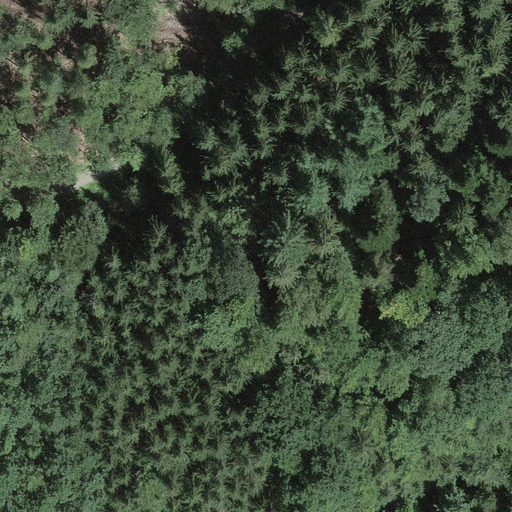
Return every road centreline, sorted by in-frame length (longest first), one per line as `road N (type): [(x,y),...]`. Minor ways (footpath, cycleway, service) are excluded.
road 1 (track): [(335,0),(156,149),(0,204)]
road 2 (track): [(334,511),(511,438)]
